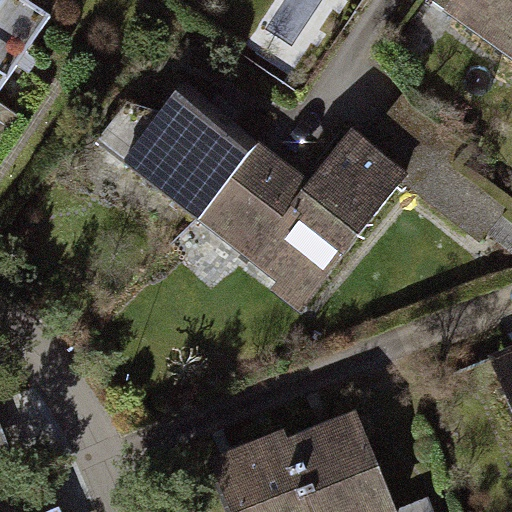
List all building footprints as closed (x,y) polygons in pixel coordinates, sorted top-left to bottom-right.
[(0,0),(0,116),(65,24),(32,0),(0,0)] [(511,0),(456,0),(438,25),(511,70),(511,0)] [(261,154),(187,82),(122,163),(205,220),(261,154)] [(261,154),(205,220),(314,313),(428,180),(356,120),(299,186),(261,154)] [(511,354),(493,363),(511,405),(511,354)] [(0,454),(10,450),(0,419),(0,454)] [(401,511),(362,419),(287,450),(312,511),(433,511),(430,503),(408,511),(401,511)] [(282,439),(212,469),(230,511),(312,511),(287,450),(282,439)]
